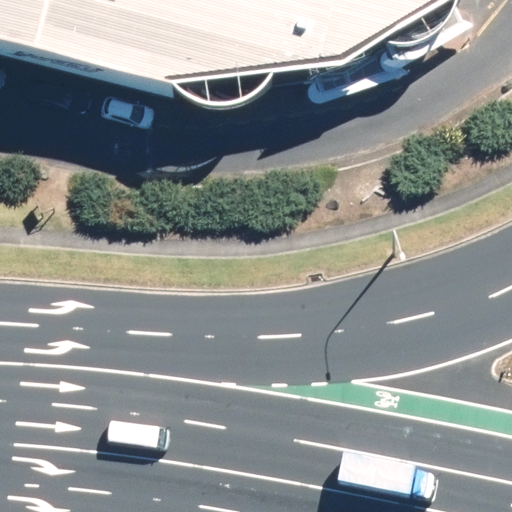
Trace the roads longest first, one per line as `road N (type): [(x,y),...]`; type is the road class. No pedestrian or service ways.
road 1 (primary): [(150,400),(511,254)]
road 2 (primary): [(150,400),(511,457)]
road 3 (primary): [(0,395),(150,400)]
